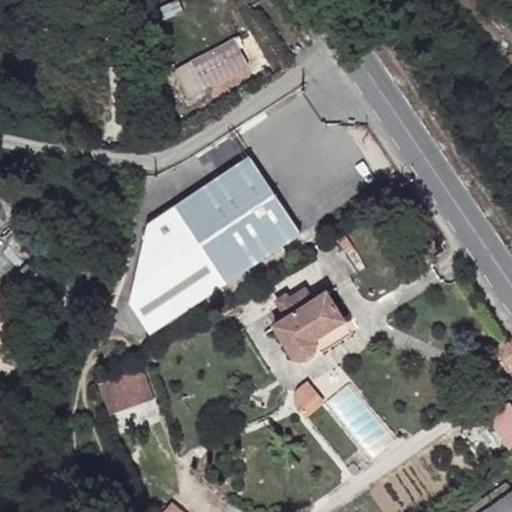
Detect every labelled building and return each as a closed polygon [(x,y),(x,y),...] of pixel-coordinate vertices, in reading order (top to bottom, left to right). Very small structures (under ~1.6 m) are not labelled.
[(189,97),(248,65),(234,38),(175,70),(189,97)] [(248,149),(172,198),(221,273),(297,224),(248,149)] [(221,273),(172,198),(146,214),(127,293),(145,322),(221,273)] [(293,314),(276,325),(298,363),(321,349),(315,340),(346,320),(329,291),(299,311),(293,314)] [(494,355),(482,363),(494,378),(504,372),(509,368),(510,370),(511,369),(511,335),(495,346),(499,352),(494,355)] [(146,364),(128,371),(131,381),(139,404),(157,397),(146,364)] [(101,379),(104,389),(131,381),(128,371),(101,379)] [(511,483),(510,481),(465,511),(483,511),(511,492),(511,483)] [(511,511),(511,492),(483,511),(511,511)]
